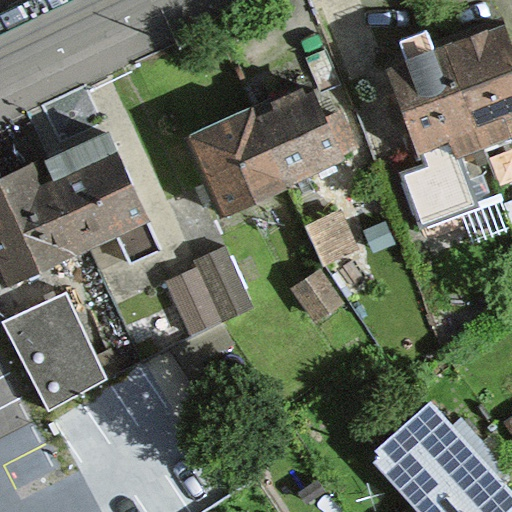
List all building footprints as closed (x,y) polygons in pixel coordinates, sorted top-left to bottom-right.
[(511,36),(510,31),(452,51),(491,157),(511,149),(511,36)] [(491,157),(452,51),(440,55),(432,35),(403,45),(411,66),(390,74),(426,171),(402,180),(423,237),(482,216),(465,166),(491,157)] [(326,92),(262,121),(293,190),(357,160),(326,92)] [(262,121),(257,112),(192,142),(230,225),(295,194),(293,190),(262,121)] [(61,188),(56,190),(86,256),(122,239),(136,268),(166,254),(110,139),(51,167),(61,188)] [(86,256),(56,190),(50,193),(39,168),(0,186),(0,266),(12,291),(86,256)] [(338,216),(309,229),(326,268),(355,256),(338,216)] [(252,313),(223,250),(194,264),(198,273),(223,327),(252,313)] [(223,327),(198,273),(169,287),(195,340),(223,327)] [(347,309),(322,275),(296,294),(321,328),(347,309)] [(66,299),(8,328),(53,417),(111,387),(66,299)] [(511,511),(511,493),(435,411),(385,457),(382,473),(417,511),(511,511)] [(108,413),(44,447),(68,492),(132,457),(108,413)] [(60,511),(59,507),(32,502),(20,511),(60,511)]
